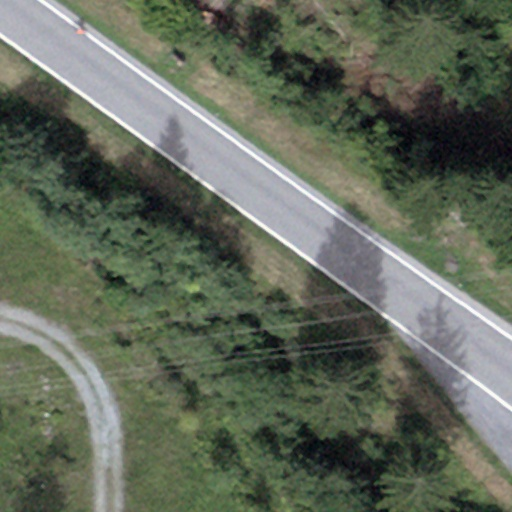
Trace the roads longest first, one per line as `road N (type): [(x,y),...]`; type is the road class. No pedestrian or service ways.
road 1 (secondary): [(0,5),(511,369)]
road 2 (track): [(115,511),(101,390),(67,340),(0,313)]
